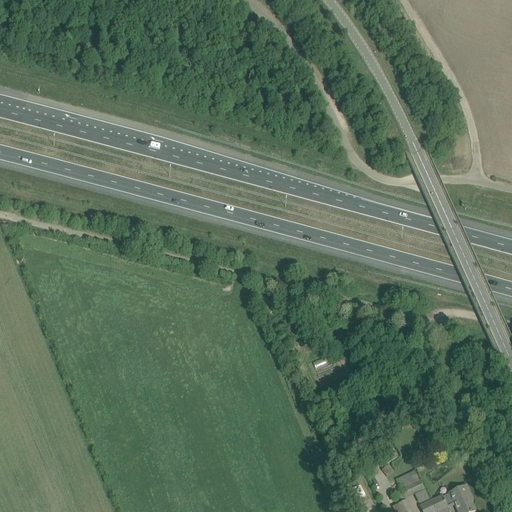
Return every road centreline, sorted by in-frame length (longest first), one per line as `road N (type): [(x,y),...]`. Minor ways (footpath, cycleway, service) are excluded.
road 1 (motorway): [(0,151),(511,290)]
road 2 (motorway): [(511,248),(0,111)]
road 3 (unclassified): [(428,321),(0,214)]
road 4 (tertiary): [(511,362),(393,101),(324,0)]
road 5 (unclassified): [(246,0),(313,79),(360,167),(389,180),(477,182)]
road 6 (unclassified): [(403,0),(463,101),(477,182)]
road 7 (unclassified): [(511,499),(428,321)]
